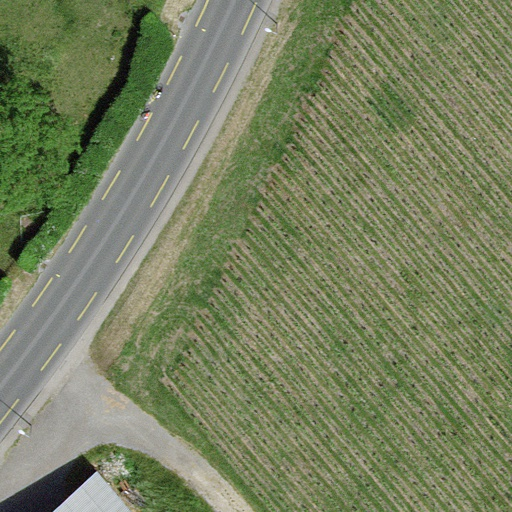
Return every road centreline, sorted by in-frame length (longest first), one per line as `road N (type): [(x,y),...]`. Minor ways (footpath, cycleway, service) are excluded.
road 1 (tertiary): [(236,0),(138,186),(0,386)]
road 2 (track): [(233,511),(179,458),(26,354)]
